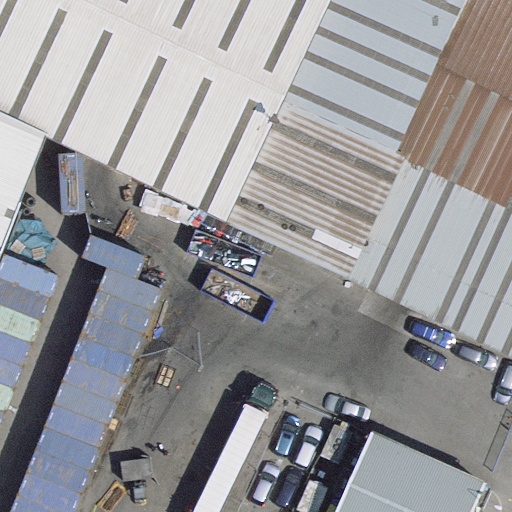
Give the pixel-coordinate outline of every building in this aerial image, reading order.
[(511,0),(0,0),(0,112),(46,134),(511,353),(511,0)] [(0,253),(46,134),(0,112),(0,253)] [(0,442),(60,297),(9,275),(0,296),(0,442)] [(81,511),(115,421),(58,400),(16,511),(81,511)] [(484,488),(372,440),(340,511),(480,511),(490,491),(484,488)]
